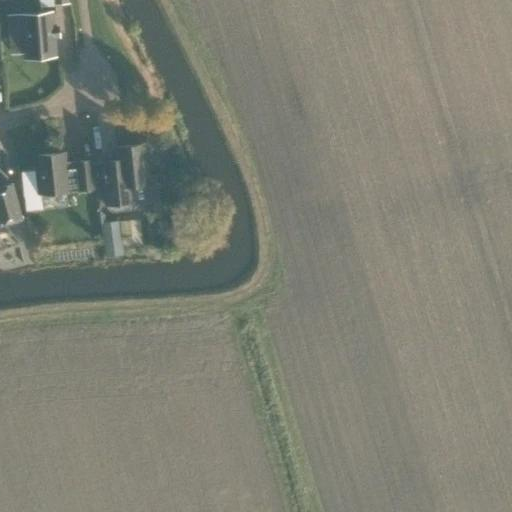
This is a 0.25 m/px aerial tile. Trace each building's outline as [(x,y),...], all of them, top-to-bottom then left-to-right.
[(50,13),(21,16),(25,56),(54,54),(50,13)] [(142,144),(116,146),(118,159),(102,160),(106,204),(109,209),(112,211),(152,207),(158,200),(156,175),(146,176),(142,144)] [(63,162),(62,152),(36,154),(37,166),(23,167),(25,182),(39,181),(40,191),(28,192),(30,210),(45,208),(43,192),(92,187),(89,159),(63,162)] [(0,224),(21,218),(11,183),(0,186),(0,224)] [(139,218),(118,220),(118,221),(121,246),(142,245),(139,218)] [(121,246),(118,221),(101,223),(105,256),(122,254),(121,246)]
